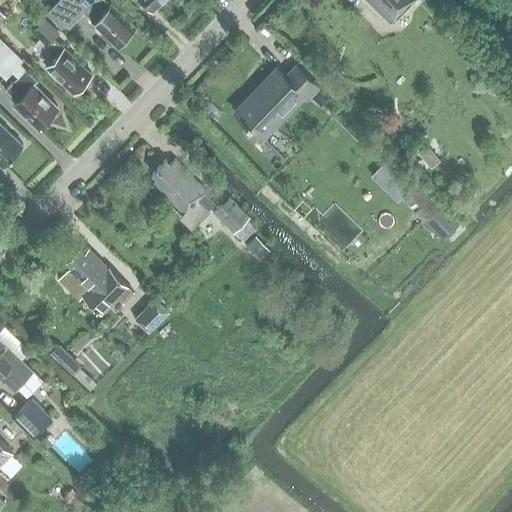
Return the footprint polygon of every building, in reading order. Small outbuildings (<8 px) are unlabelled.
[(58,0),(46,13),(65,31),(82,13),(93,23),(92,23),(116,45),(134,27),(110,4),(105,0),(58,0)] [(162,0),(140,0),(152,11),(162,0)] [(413,0),(366,0),(391,24),(413,0)] [(58,31),(44,17),(30,30),(44,45),(58,31)] [(57,107),(33,84),(37,80),(19,63),(22,61),(0,39),(0,71),(6,77),(12,70),(18,76),(5,90),(16,101),(13,104),(37,127),(57,107)] [(91,74),(55,40),(40,55),(49,63),(46,66),(49,69),(47,71),(55,79),(57,77),(73,93),(91,74)] [(317,87),(296,67),(285,77),(276,69),(234,111),(258,135),(299,93),(305,99),(317,87)] [(23,146),(0,123),(0,164),(2,166),(23,146)] [(431,166),(442,159),(431,143),(420,150),(431,166)] [(393,154),(382,166),(402,184),(413,172),(393,154)] [(173,201),(172,202),(183,214),(180,217),(191,228),(207,211),(216,202),(206,192),(174,160),(170,164),(165,160),(151,173),(156,178),(153,182),(173,201)] [(418,181),(401,198),(444,240),(461,223),(418,181)] [(250,216),(230,197),(214,213),(243,243),(256,229),(247,219),(250,216)] [(255,236),(245,245),(261,261),(271,252),(255,236)] [(70,267),(67,270),(58,279),(79,299),(83,295),(101,313),(117,296),(123,302),(132,292),(108,268),(107,268),(88,249),(84,253),(79,248),(66,262),(70,267)] [(169,311),(154,297),(134,318),(149,332),(169,311)] [(0,376),(14,390),(16,387),(26,397),(41,382),(0,341),(0,376)] [(82,363),(65,347),(56,357),(73,373),(82,363)] [(52,419),(31,398),(12,417),(33,438),(52,419)] [(39,443),(46,450),(53,443),(46,436),(39,443)] [(0,464),(11,452),(0,441),(0,464)] [(154,483),(136,501),(146,511),(161,511),(173,501),(154,483)] [(69,504),(78,494),(71,489),(63,498),(69,504)]
